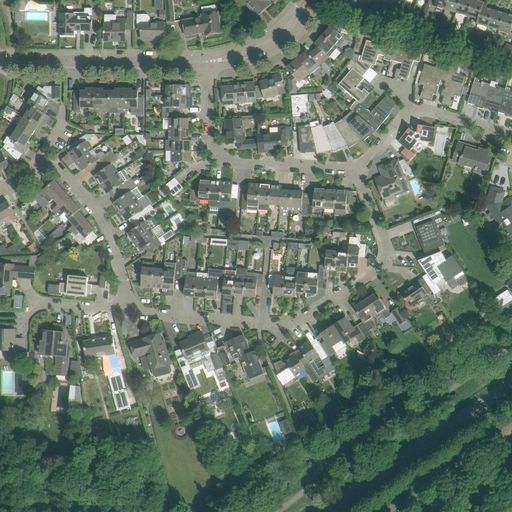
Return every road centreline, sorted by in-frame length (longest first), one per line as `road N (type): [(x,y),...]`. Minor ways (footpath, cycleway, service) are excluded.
road 1 (residential): [(123,310),(315,327),(392,267),(392,247),(352,167)]
road 2 (residential): [(206,61),(218,155),(352,167)]
road 3 (unclassified): [(328,511),(511,384)]
road 4 (unclassified): [(0,61),(206,61)]
road 5 (residential): [(123,310),(124,281),(97,209),(48,153)]
road 6 (unclassified): [(206,61),(266,43),(310,0)]
